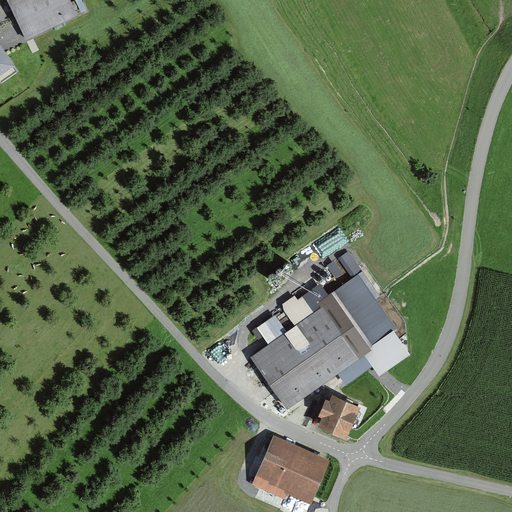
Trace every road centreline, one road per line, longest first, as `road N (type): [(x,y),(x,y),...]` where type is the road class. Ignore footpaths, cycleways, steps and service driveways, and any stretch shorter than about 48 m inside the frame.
road 1 (unclassified): [(356,456),(273,422),(232,392),(0,137)]
road 2 (unclassified): [(511,68),(481,155),(451,332),(419,387),(356,456)]
road 3 (unclassified): [(511,492),(356,456)]
